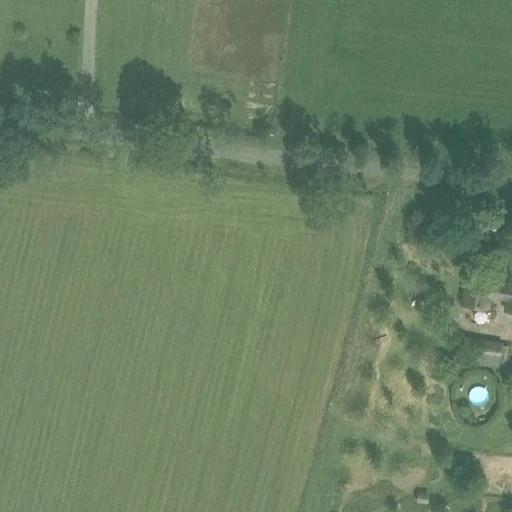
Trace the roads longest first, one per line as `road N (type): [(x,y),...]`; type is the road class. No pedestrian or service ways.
road 1 (unclassified): [(511,186),(0,122)]
road 2 (unknown): [(77,132),(84,0)]
